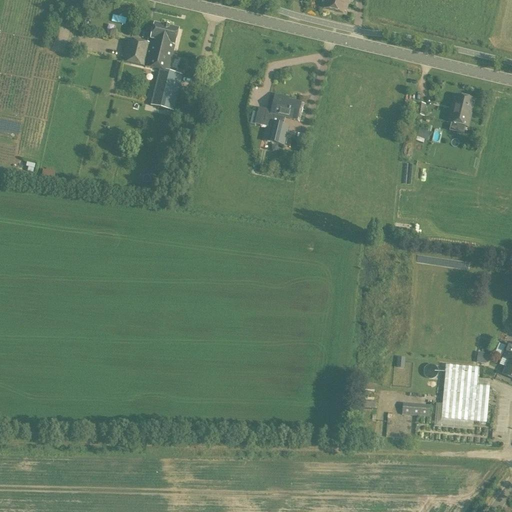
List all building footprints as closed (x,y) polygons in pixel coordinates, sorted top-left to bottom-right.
[(343,15),(346,0),(325,0),(323,9),(343,15)] [(150,47),(173,53),(178,31),(154,25),(150,40),(151,41),(150,44),(127,39),(121,62),(145,68),(150,47)] [(168,73),(173,53),(150,47),(145,68),(159,71),(151,105),(173,111),(182,76),(168,73)] [(266,128),(263,141),(264,142),(271,143),(284,146),(287,133),(289,126),(283,125),(285,118),(296,121),(300,104),(284,100),(284,98),(275,96),(271,112),(266,110),(264,120),(268,121),(266,128)] [(449,123),(467,128),(473,100),(456,96),(449,123)] [(424,117),(425,104),(416,103),(414,126),(420,126),(421,116),(424,117)] [(426,140),(429,133),(423,131),(420,138),(426,140)] [(511,345),(507,344),(502,357),(509,360),(502,374),(511,378),(511,345)] [(485,364),(486,354),(477,353),(476,363),(485,364)] [(486,424),(489,387),(476,387),(478,368),(446,366),(441,420),(486,424)] [(363,399),(362,408),(374,409),(375,400),(363,399)] [(429,418),(430,406),(403,404),(402,415),(429,418)]
